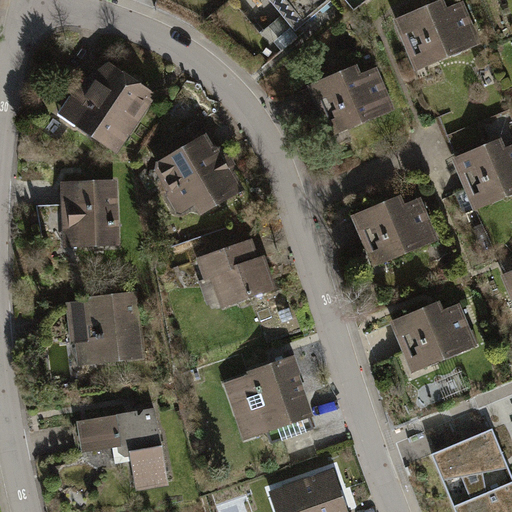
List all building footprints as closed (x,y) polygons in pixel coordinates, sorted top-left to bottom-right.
[(272,0),(300,33),(338,0),(272,0)] [(419,73),(483,47),(466,6),(452,12),(448,3),(399,24),(419,73)] [(59,117),(120,156),(159,94),(113,65),(75,92),(59,117)] [(333,138),(396,113),(380,72),(366,77),(362,69),(313,89),(333,138)] [(448,119),(458,145),(496,129),(486,104),(448,119)] [(177,152),(154,165),(183,216),(199,207),(203,215),(243,193),(201,118),(169,136),(177,152)] [(477,211),(511,197),(511,149),(510,150),(506,142),(457,162),(477,211)] [(64,249),(118,248),(116,181),(62,182),(64,249)] [(376,269),(439,243),(422,202),(408,208),(405,199),(356,219),(376,269)] [(221,298),(224,308),(277,290),(265,253),(258,256),(253,239),(199,257),(206,278),(201,279),(209,302),(221,298)] [(77,343),(79,364),(143,357),(137,294),(67,301),(72,344),(77,343)] [(417,373),(480,347),(464,306),(450,312),(446,303),(397,323),(417,373)] [(291,305),(279,310),(284,322),(296,318),(291,305)] [(272,442),(322,425),(302,369),(305,368),(299,350),(252,367),(253,370),(227,380),(248,438),(268,430),(272,442)] [(157,404),(78,418),(84,453),(114,447),(116,459),(136,455),(142,488),(171,483),(157,404)] [(492,429),(432,454),(456,511),(511,511),(511,475),(507,463),(492,429)] [(347,511),(333,467),(269,489),(276,511),(347,511)]
